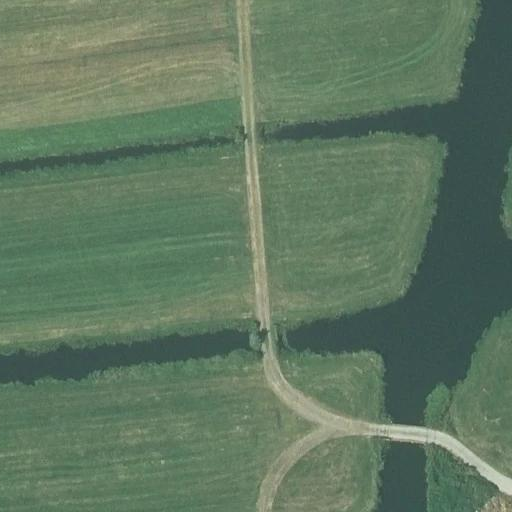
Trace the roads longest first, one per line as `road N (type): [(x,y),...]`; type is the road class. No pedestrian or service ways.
road 1 (track): [(338,431),(273,386),(262,352),(242,0)]
road 2 (track): [(511,488),(442,440),(338,431)]
road 3 (track): [(338,431),(306,440),(281,460),(261,511)]
